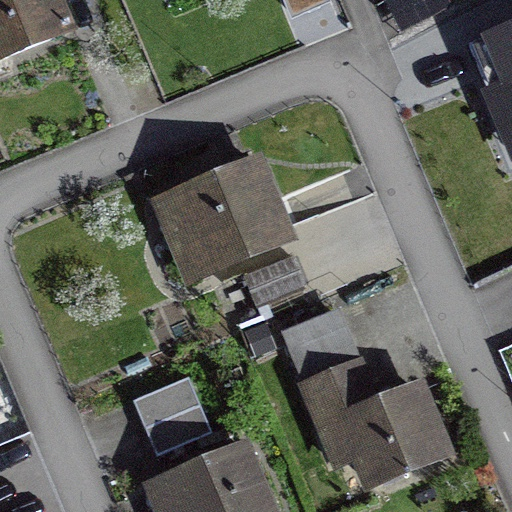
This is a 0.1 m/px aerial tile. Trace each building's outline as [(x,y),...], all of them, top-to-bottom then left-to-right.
[(0,0),(0,60),(61,35),(46,0),(0,0)] [(327,0),(288,0),(295,14),(327,0)] [(511,31),(468,49),(486,94),(509,85),(511,92),(511,31)] [(284,242),(253,167),(155,208),(170,244),(188,236),(204,275),(284,242)] [(242,281),(253,308),(302,288),(291,261),(242,281)] [(370,405),(336,320),(284,341),(337,469),(358,460),(370,489),(440,460),(412,392),(370,408),(369,405),(370,405)] [(185,382),(130,405),(154,460),(209,436),(185,382)] [(150,490),(158,511),(263,511),(239,453),(150,490)]
